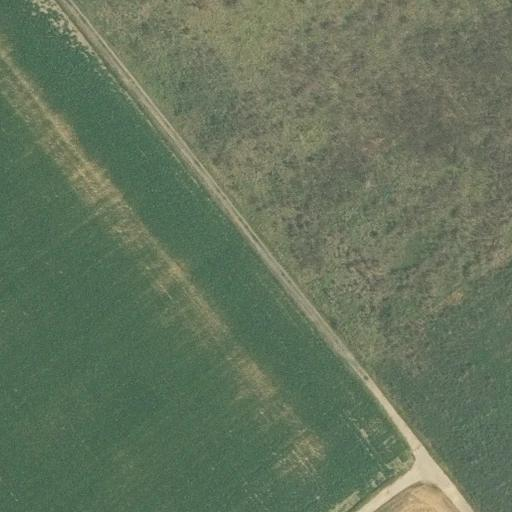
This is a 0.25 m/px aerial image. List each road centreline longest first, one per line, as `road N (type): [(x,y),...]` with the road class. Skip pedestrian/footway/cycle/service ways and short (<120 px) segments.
road 1 (track): [(428,467),(62,0)]
road 2 (track): [(463,511),(428,467),(370,511)]
